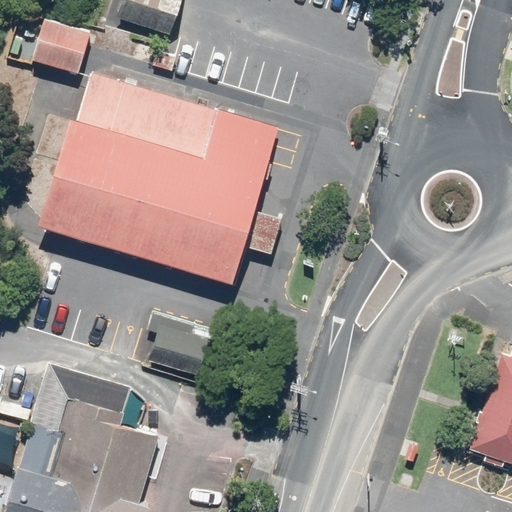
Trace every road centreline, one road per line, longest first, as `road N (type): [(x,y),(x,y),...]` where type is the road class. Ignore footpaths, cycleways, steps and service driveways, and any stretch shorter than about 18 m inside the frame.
road 1 (secondary): [(336,384),(348,310),(393,226)]
road 2 (secondary): [(401,156),(454,0)]
road 3 (secondary): [(437,260),(336,384)]
road 4 (secondary): [(480,0),(475,29),(491,145)]
road 5 (secondary): [(297,511),(336,384)]
